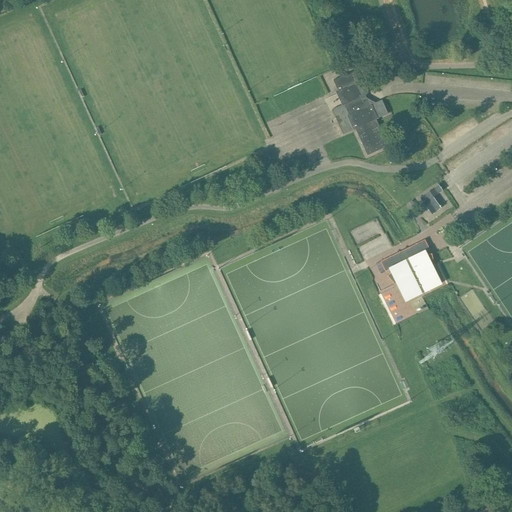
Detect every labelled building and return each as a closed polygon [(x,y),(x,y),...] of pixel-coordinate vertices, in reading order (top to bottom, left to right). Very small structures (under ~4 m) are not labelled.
[(354,71),(333,80),(338,91),(336,92),(342,105),(332,110),(343,134),(355,129),(367,156),(388,146),(376,119),(388,114),(382,100),(375,103),(371,100),(366,98),(365,95),(367,94),(361,80),(359,81),(354,71)] [(419,190),(440,178),(434,168),(437,166),(431,157),(434,155),(429,146),(432,144),(426,134),(428,133),(423,124),(403,136),(408,145),(404,148),(416,167),(411,169),(417,179),(414,181),(419,190)] [(271,158),(268,151),(262,154),(265,160),(271,158)] [(438,184),(420,198),(432,215),(441,208),(433,197),(443,190),(438,184)] [(434,265),(432,255),(432,254),(427,255),(425,252),(430,250),(425,240),(409,248),(380,261),(385,272),(388,270),(390,274),(387,276),(395,284),(397,282),(411,298),(424,291),(435,286),(431,265),(434,265)] [(472,289),(459,296),(470,316),(483,308),(472,289)]
